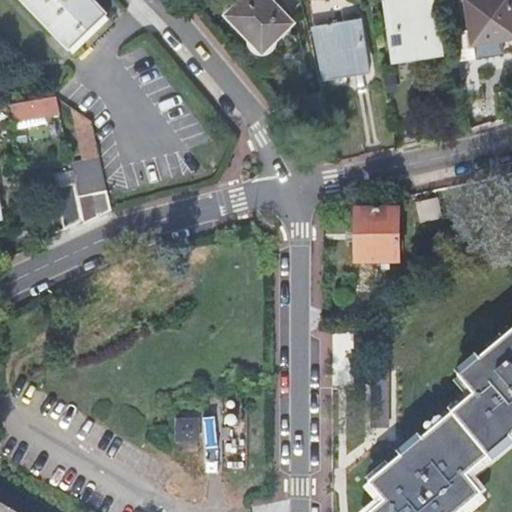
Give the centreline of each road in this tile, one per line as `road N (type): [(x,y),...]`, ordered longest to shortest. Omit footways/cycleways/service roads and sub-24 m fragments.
road 1 (unclassified): [(294,190),(301,511)]
road 2 (residential): [(294,190),(187,206),(0,291)]
road 3 (residential): [(151,0),(265,133),(294,190)]
road 4 (residential): [(294,190),(511,145)]
